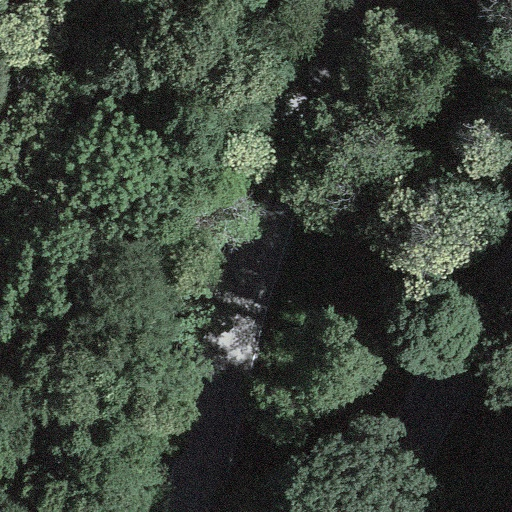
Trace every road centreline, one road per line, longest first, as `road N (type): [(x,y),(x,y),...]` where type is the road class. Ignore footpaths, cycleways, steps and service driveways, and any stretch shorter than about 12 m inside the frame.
road 1 (tertiary): [(339,0),(247,268),(191,511)]
road 2 (tertiary): [(373,511),(450,371),(511,284)]
